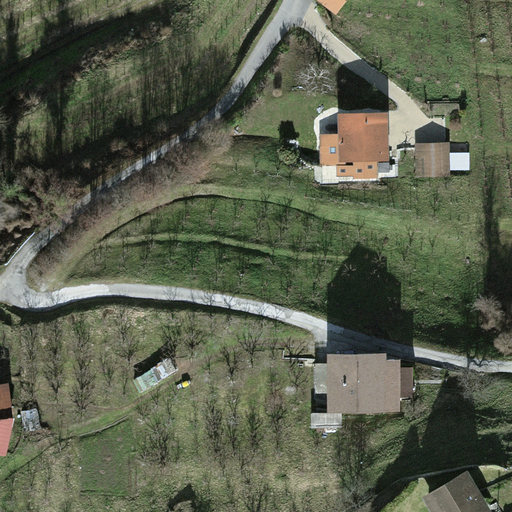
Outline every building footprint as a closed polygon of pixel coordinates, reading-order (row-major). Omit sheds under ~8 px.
[(310,0),(311,0),(343,21),(356,0),(310,0)] [(328,177),(387,175),(384,121),(325,123),(328,177)] [(451,146),(416,149),(419,181),(454,178),(451,146)] [(405,355),(323,359),(326,419),(408,414),(405,355)] [(135,375),(142,391),(173,378),(166,362),(135,375)] [(0,457),(8,459),(19,415),(12,385),(0,387),(0,457)] [(50,452),(27,464),(37,484),(61,472),(50,452)] [(500,511),(471,470),(424,502),(430,511),(500,511)]
